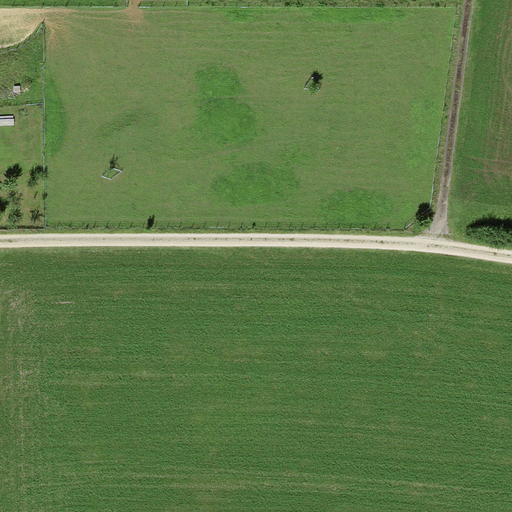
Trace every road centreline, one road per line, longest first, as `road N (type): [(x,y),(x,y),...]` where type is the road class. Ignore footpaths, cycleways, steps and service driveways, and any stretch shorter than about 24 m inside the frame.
road 1 (track): [(511,263),(427,251),(0,243)]
road 2 (track): [(427,251),(466,0)]
